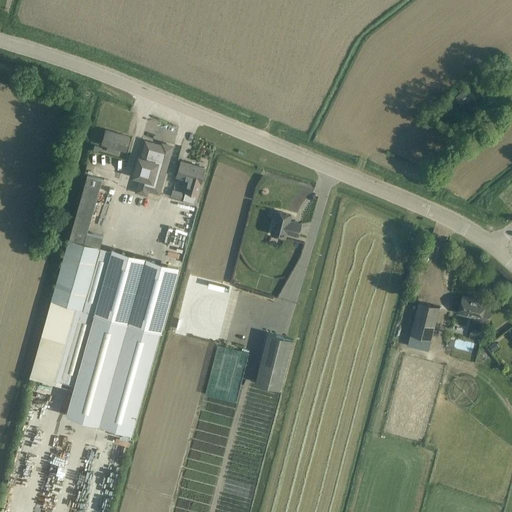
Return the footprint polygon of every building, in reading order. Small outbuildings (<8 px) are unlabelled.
[(508,70),(501,61),(490,70),(497,79),(508,70)] [(475,95),(468,86),(455,96),(462,105),(475,95)] [(106,130),(102,144),(107,146),(106,150),(118,153),(119,149),(125,151),(129,137),(106,130)] [(159,193),(166,167),(169,158),(172,146),(162,143),(162,146),(146,141),(141,157),(139,157),(133,176),(140,178),(136,192),(146,194),(147,190),(159,193)] [(185,191),(186,191),(183,200),(194,203),(204,168),(181,161),(177,176),(189,179),(185,191)] [(85,184),(31,377),(61,385),(63,377),(62,376),(81,308),(82,308),(103,236),(87,232),(102,179),(87,174),(85,184)] [(173,190),(171,197),(181,200),(183,193),(173,190)] [(271,234),(284,237),(285,237),(286,233),(298,236),(301,224),(289,221),(291,215),(277,211),(271,234)] [(343,262),(358,266),(365,241),(349,237),(343,262)] [(75,384),(66,414),(133,433),(162,329),(179,266),(111,247),(111,250),(94,311),(95,311),(95,312),(75,384)] [(462,296),(460,306),(458,313),(474,317),(473,320),(488,324),(491,311),(483,309),(485,302),(462,296)] [(418,301),(416,311),(410,334),(431,339),(439,307),(418,301)] [(471,329),(469,338),(482,342),(484,333),(471,329)] [(267,333),(255,382),(280,389),(293,339),(267,333)] [(509,361),(511,358),(511,335),(511,337),(498,346),(500,348),(509,361)] [(495,341),(489,346),(493,352),(500,348),(498,346),(495,341)] [(249,352),(218,343),(206,393),(237,402),(249,352)] [(211,511),(233,409),(234,409),(228,402),(227,407),(222,406),(217,410),(213,404),(210,404),(202,394),(176,511),(211,511)] [(123,432),(118,451),(129,454),(133,435),(123,432)]
